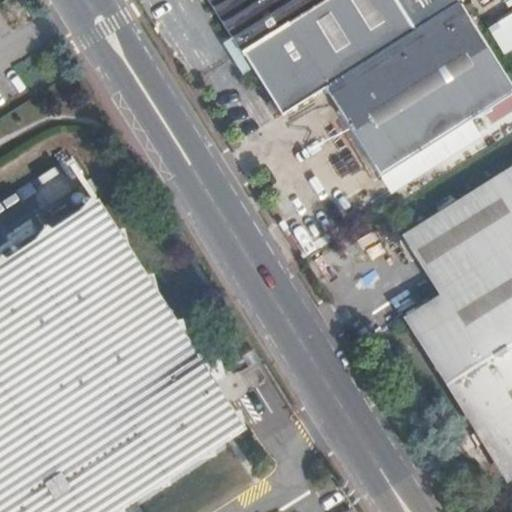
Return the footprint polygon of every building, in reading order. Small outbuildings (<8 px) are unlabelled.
[(379,178),(511,94),(511,92),(454,0),(207,0),(280,116),(323,90),(379,178)] [(511,10),(487,26),(505,54),(511,50),(511,10)] [(511,165),(400,235),(439,298),(411,315),(481,426),(488,437),(510,473),(511,471),(511,165)] [(111,511),(238,429),(211,385),(220,378),(215,361),(210,362),(199,367),(93,203),(0,261),(0,511),(111,511)] [(475,446),(488,437),(481,426),(467,434),(475,446)]
